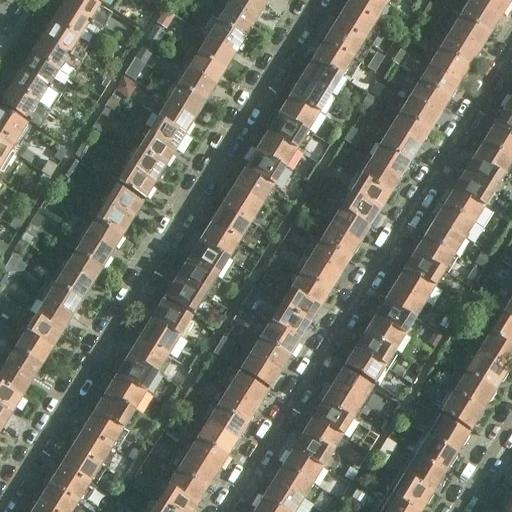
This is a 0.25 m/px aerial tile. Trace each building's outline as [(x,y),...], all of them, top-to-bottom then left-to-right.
[(62,7),(101,31),(106,24),(96,18),(93,16),(98,7),(87,0),(66,0),(65,3),(62,7)] [(225,0),(222,4),(251,22),(261,6),(250,0),(229,0),(228,2),(225,0)] [(346,4),(345,5),(374,24),(385,6),(376,0),(345,0),(345,1),(346,4)] [(502,0),(468,0),(468,1),(498,19),(501,14),(504,14),(507,8),(507,5),(508,3),(502,0)] [(468,1),(458,17),(488,36),(489,34),(492,33),(495,27),(495,25),(498,19),(468,1)] [(223,10),(215,22),(241,38),(251,22),(222,4),(219,8),(223,10)] [(338,16),(333,24),(363,42),(374,24),(345,5),(344,7),(341,8),(337,13),(338,16)] [(429,5),(423,15),(429,18),(434,9),(429,5)] [(62,7),(52,24),(79,40),(84,32),(96,39),(101,31),(62,7)] [(174,16),(165,11),(154,29),(164,35),(165,33),(164,33),(174,16)] [(458,17),(448,33),(478,52),(481,47),(484,46),(487,40),(487,37),(488,36),(458,17)] [(204,32),(202,36),(231,55),(241,38),(215,22),(208,34),(204,32)] [(52,24),(42,40),(80,64),(85,56),(73,49),(79,40),(52,24)] [(323,40),(322,42),(351,60),(363,42),(333,24),(329,31),(326,32),(322,37),(323,40)] [(154,29),(144,45),(154,51),(164,35),(154,29)] [(448,33),(438,49),(468,68),(469,66),(472,65),(475,60),(475,57),(478,52),(448,33)] [(221,71),(231,55),(202,36),(199,40),(203,42),(196,53),(195,54),(221,71)] [(42,40),(31,57),(58,73),(64,64),(76,72),(80,64),(42,40)] [(315,53),(311,60),(340,79),(351,60),(322,42),(321,44),(318,44),(315,50),(315,53)] [(142,63),(145,65),(154,51),(144,45),(134,60),(141,65),(142,63)] [(438,49),(428,65),(458,84),(461,79),(464,78),(467,72),(467,69),(468,68),(438,49)] [(211,87),(221,71),(195,54),(196,53),(190,50),(182,63),(184,64),(182,68),(211,87)] [(31,57),(21,73),(60,97),(64,90),(52,82),(58,73),(31,57)] [(125,75),(132,79),(141,65),(134,60),(125,75)] [(300,77),(299,78),(329,97),(340,79),(311,60),(306,68),(303,68),(300,74),(300,77)] [(112,61),(102,77),(112,82),(121,66),(112,61)] [(428,65),(418,82),(448,100),(449,98),(452,97),(455,92),(455,89),(458,84),(428,65)] [(183,75),(175,87),(201,103),(211,87),(182,68),(179,72),(183,75)] [(21,73),(11,89),(38,106),(46,111),(51,102),(55,104),(60,97),(21,73)] [(124,76),(115,91),(122,96),(131,80),(124,76)] [(293,89),(288,97),(317,115),(329,97),(299,78),(298,80),(296,81),(292,86),(293,89)] [(447,101),(448,100),(418,82),(408,98),(438,116),(441,111),(444,110),(448,104),(447,101)] [(165,96),(162,100),(191,119),(201,103),(175,87),(168,98),(165,96)] [(11,89),(11,90),(9,92),(6,92),(3,97),(5,100),(1,106),(39,130),(44,122),(32,115),(38,106),(11,89)] [(118,109),(125,98),(122,96),(115,91),(107,103),(118,109)] [(511,116),(511,95),(509,100),(507,101),(503,107),(504,109),(503,111),(511,116)] [(278,113),(277,115),(306,133),(317,115),(288,97),(283,104),(281,105),(277,110),(278,113)] [(408,98),(398,114),(428,132),(429,130),(432,130),(435,124),(435,121),(438,116),(408,98)] [(163,107),(155,119),(181,135),(191,119),(162,100),(159,105),(163,107)] [(104,108),(100,115),(112,122),(116,115),(104,108)] [(0,148),(10,155),(27,127),(0,110),(0,148)] [(511,138),(511,116),(503,111),(502,113),(499,114),(495,119),(496,122),(493,127),(511,138)] [(398,114),(388,130),(418,148),(421,143),(424,142),(428,136),(427,134),(428,132),(398,114)] [(270,126),(265,133),(295,152),(306,133),(277,115),(276,117),(273,117),(269,123),(270,126)] [(145,128),(142,133),(171,151),(181,135),(155,119),(148,131),(145,128)] [(94,125),(90,132),(101,139),(105,132),(104,131),(94,125)] [(511,161),(511,138),(493,127),(490,132),(487,133),(483,139),(484,141),(483,143),(511,161)] [(351,129),(345,139),(356,146),(362,136),(351,129)] [(388,130),(378,146),(408,164),(409,162),(412,162),(416,156),(415,153),(418,148),(388,130)] [(143,139),(135,151),(161,167),(171,151),(142,133),(140,137),(143,139)] [(284,170),(295,152),(265,133),(261,141),(258,141),(254,147),(255,150),(254,151),(284,170)] [(83,142),(74,156),(81,161),(90,147),(83,142)] [(503,177),(511,162),(511,161),(483,143),(482,145),(479,145),(476,151),(476,154),(473,159),(503,177)] [(378,146),(368,162),(398,180),(401,175),(404,174),(408,169),(407,166),(408,164),(378,146)] [(0,170),(10,155),(0,148),(0,170)] [(125,161),(122,165),(151,183),(161,167),(135,151),(128,163),(125,161)] [(272,188),(284,170),(254,151),(253,153),(250,154),(247,159),(247,162),(243,170),(272,188)] [(78,164),(71,159),(60,177),(67,182),(77,188),(81,182),(71,176),(78,164)] [(493,193),(503,177),(473,159),(470,164),(467,165),(464,171),(464,173),(463,175),(493,193)] [(43,175),(50,180),(58,167),(48,161),(41,173),(43,175)] [(368,162),(358,178),(388,196),(389,195),(392,194),(396,188),(395,185),(398,180),(368,162)] [(115,184),(128,191),(141,200),(151,183),(122,165),(120,169),(123,171),(115,184)] [(261,207),(272,188),(243,170),(238,177),(235,178),(232,183),(232,186),(231,188),(261,207)] [(28,201),(35,206),(50,180),(43,175),(37,185),(33,190),(34,191),(28,201)] [(483,209),(493,193),(463,175),(462,177),(459,177),(456,183),(457,186),(453,191),(483,209)] [(61,192),(67,182),(60,177),(53,187),(61,192)] [(358,178),(349,194),(378,212),(381,207),(384,207),(388,201),(387,198),(388,196),(358,178)] [(113,187),(105,199),(105,200),(102,198),(99,202),(128,220),(139,203),(113,187)] [(225,199),(220,206),(250,225),(261,207),(231,188),(230,190),(228,190),(224,196),(225,199)] [(473,225),(483,209),(453,191),(450,196),(447,197),(444,203),(444,205),(443,207),(473,225)] [(349,194),(339,210),(368,228),(369,227),(372,226),(376,220),(375,217),(378,212),(349,194)] [(118,236),(128,220),(99,202),(97,206),(100,208),(93,220),(118,236)] [(23,204),(9,227),(19,233),(32,210),(23,204)] [(210,223),(209,225),(238,243),(250,225),(220,206),(215,214),(213,214),(209,220),(210,223)] [(463,241),(473,225),(443,207),(442,209),(440,209),(436,215),(437,218),(434,223),(463,241)] [(367,230),(368,228),(339,210),(329,226),(358,244),(361,239),(364,239),(368,233),(367,230)] [(44,219),(37,214),(30,225),(37,229),(44,219)] [(108,252),(118,236),(93,220),(85,232),(82,230),(79,234),(108,252)] [(453,257),(463,241),(434,223),(431,228),(428,229),(424,234),(425,237),(424,239),(453,257)] [(47,235),(37,229),(30,225),(20,241),(27,246),(28,245),(37,251),(47,235)] [(202,235),(197,243),(227,261),(238,243),(209,225),(208,226),(205,227),(201,233),(202,235)] [(329,226),(319,242),(348,260),(349,259),(352,258),(356,252),(355,250),(358,244),(329,226)] [(98,268),(108,252),(79,234),(77,238),(80,240),(73,252),(98,268)] [(443,273),(453,257),(424,239),(423,241),(420,241),(416,247),(417,250),(414,255),(443,273)] [(13,252),(21,256),(27,246),(20,241),(13,252)] [(9,247),(0,242),(0,258),(1,259),(9,247)] [(319,242),(309,258),(338,277),(342,271),(344,271),(348,265),(347,262),(348,260),(319,242)] [(187,259),(186,261),(216,280),(227,261),(197,243),(193,250),(190,251),(187,257),(187,259)] [(88,284),(98,268),(73,252),(65,264),(62,262),(59,266),(88,284)] [(481,253),(474,264),(483,270),(490,258),(481,253)] [(434,289),(443,273),(414,255),(411,260),(408,261),(404,266),(405,269),(404,271),(434,289)] [(10,258),(3,269),(10,273),(17,262),(10,258)] [(309,258),(299,274),(328,293),(330,291),(332,290),(336,284),(335,282),(338,277),(309,258)] [(204,298),(216,280),(186,261),(185,263),(182,263),(179,269),(179,272),(175,279),(204,298)] [(78,300),(88,284),(59,266),(57,270),(60,272),(52,284),(78,300)] [(473,270),(467,279),(473,283),(479,274),(473,270)] [(424,305),(434,289),(404,271),(403,272),(400,273),(397,279),(397,282),(394,287),(424,305)] [(299,274),(289,291),(319,309),(322,304),(324,303),(328,297),(327,294),(328,293),(299,274)] [(163,298),(176,306),(193,317),(204,298),(175,279),(170,287),(167,287),(164,294),(164,296),(163,298)] [(68,316),(78,300),(52,284),(45,296),(42,294),(39,298),(68,316)] [(414,321),(424,305),(394,287),(391,292),(388,292),(385,298),(385,301),(384,303),(414,321)] [(456,290),(450,299),(460,305),(466,296),(456,290)] [(289,291),(279,307),(309,325),(310,323),(312,322),(316,317),(315,314),(319,309),(289,291)] [(511,297),(501,315),(511,322),(511,297)] [(58,332),(68,316),(39,298),(37,302),(40,304),(33,316),(58,332)] [(149,321),(178,339),(190,320),(161,301),(160,303),(157,304),(153,311),(154,313),(149,321)] [(404,337),(414,321),(384,303),(383,304),(381,305),(377,311),(378,314),(375,319),(404,337)] [(279,307),(269,323),(299,340),(302,335),(305,335),(308,329),(307,326),(309,325),(279,307)] [(511,322),(501,315),(489,335),(511,349),(511,322)] [(48,349),(58,332),(33,316),(25,328),(22,326),(19,330),(48,349)] [(394,353),(404,337),(375,319),(371,324),(369,324),(365,330),(366,333),(365,335),(394,353)] [(167,358),(178,339),(149,321),(144,328),(142,329),(138,335),(139,338),(138,339),(167,358)] [(269,323),(259,339),(289,357),(290,355),(292,354),(296,348),(296,346),(299,340),(269,323)] [(38,365),(48,349),(19,330),(17,334),(20,336),(13,348),(38,365)] [(434,334),(428,344),(434,348),(440,338),(434,334)] [(365,335),(364,336),(361,337),(357,343),(358,345),(355,351),(384,369),(394,353),(365,335)] [(511,349),(489,335),(477,354),(506,373),(511,365),(511,349)] [(222,338),(212,354),(224,362),(234,346),(222,338)] [(156,376),(167,358),(138,339),(137,341),(134,342),(130,347),(131,350),(126,358),(156,376)] [(288,359),(289,357),(259,339),(249,355),(279,373),(282,368),(285,367),(288,361),(288,359)] [(0,362),(28,381),(38,365),(13,348),(5,360),(2,358),(0,360),(0,362)] [(384,369),(355,351),(352,356),(349,356),(345,363),(345,366),(344,367),(374,386),(384,369)] [(477,354),(464,374),(494,392),(498,385),(502,384),(506,377),(505,374),(506,373),(477,354)] [(239,371),(252,380),(268,390),(269,388),(272,387),(276,381),(276,378),(279,373),(249,355),(239,371)] [(144,395),(156,376),(126,358),(122,365),(119,366),(115,371),(116,374),(115,376),(144,395)] [(0,385),(18,397),(28,381),(0,362),(0,385)] [(362,405),(372,389),(342,371),(341,372),(339,373),(335,380),(335,382),(332,387),(362,405)] [(199,374),(194,384),(202,389),(208,379),(199,374)] [(464,374),(452,393),(482,412),(486,404),(489,404),(494,396),(493,393),(494,392),(464,374)] [(266,393),(253,385),(236,375),(226,391),(256,410),(259,404),(262,404),(266,398),(265,395),(266,393)] [(133,413),(144,395),(115,376),(114,378),(111,378),(108,384),(108,387),(103,394),(133,413)] [(0,407),(8,413),(18,397),(0,385),(0,407)] [(352,421),(362,405),(332,387),(329,392),(326,393),(323,399),(323,402),(322,403),(352,421)] [(226,391),(217,407),(247,425),(248,423),(250,422),(253,417),(253,415),(256,410),(226,391)] [(482,412),(452,393),(440,413),(469,432),(474,424),(477,424),(482,416),(481,413),(482,412)] [(122,431),(133,413),(103,394),(99,402),(96,402),(93,408),(93,411),(92,413),(122,431)] [(342,437),(352,421),(322,403),(321,405),(318,406),(315,411),(315,414),(312,419),(342,437)] [(0,426),(8,413),(0,407),(0,426)] [(217,407),(207,423),(236,442),(239,437),(242,436),(246,429),(246,426),(247,425),(217,407)] [(110,450),(122,431),(92,413),(91,414),(88,415),(85,421),(85,423),(81,431),(110,450)] [(438,416),(425,436),(455,455),(460,447),(463,447),(467,439),(466,436),(467,435),(438,416)] [(332,453),(342,437),(312,419),(309,424),(306,425),(303,431),(303,434),(302,435),(332,453)] [(207,423),(197,439),(226,458),(227,456),(230,455),(234,450),(233,447),(236,442),(207,423)] [(99,468),(110,450),(81,431),(76,438),(73,439),(70,445),(70,448),(69,449),(99,468)] [(322,469),(332,453),(302,435),(301,437),(299,438),(295,443),(296,446),(293,451),(322,469)] [(425,436),(413,456),(443,475),(447,467),(450,467),(455,459),(454,456),(455,455),(425,436)] [(197,439),(187,455),(216,474),(219,469),(222,468),(226,462),(225,459),(226,458),(197,439)] [(87,486),(99,468),(69,449),(68,451),(66,452),(62,457),(63,460),(58,468),(87,486)] [(312,485),(322,469),(293,451),(289,456),(287,457),(283,463),(284,466),(283,467),(312,485)] [(187,455),(177,472),(206,490),(207,488),(210,487),(214,482),(213,479),(216,474),(187,455)] [(413,456),(401,476),(431,494),(435,487),(438,486),(443,479),(442,476),(443,475),(413,456)] [(303,501),(312,485),(283,467),(282,469),(279,470),(275,475),(276,478),(273,483),(303,501)] [(76,505),(87,486),(58,468),(53,475),(51,476),(47,481),(48,484),(47,486),(76,505)] [(177,472),(167,488),(196,506),(199,501),(202,500),(206,494),(205,491),(206,490),(177,472)] [(401,476),(389,495),(415,511),(419,511),(423,506),(426,506),(431,498),(430,495),(431,494),(401,476)] [(284,511),(296,511),(303,501),(273,483),(270,488),(267,489),(263,495),(264,498),(263,499),(284,511)] [(47,511),(71,511),(76,505),(47,486),(46,488),(43,488),(39,494),(40,497),(35,504),(47,511)] [(167,488),(157,504),(170,511),(193,511),(196,506),(167,488)] [(366,497),(355,491),(351,498),(362,504),(366,497)] [(415,511),(389,495),(378,511),(415,511)] [(284,511),(263,499),(262,501),(259,502),(256,507),(256,510),(255,511),(284,511)] [(331,500),(325,509),(329,511),(332,511),(338,504),(331,500)]
